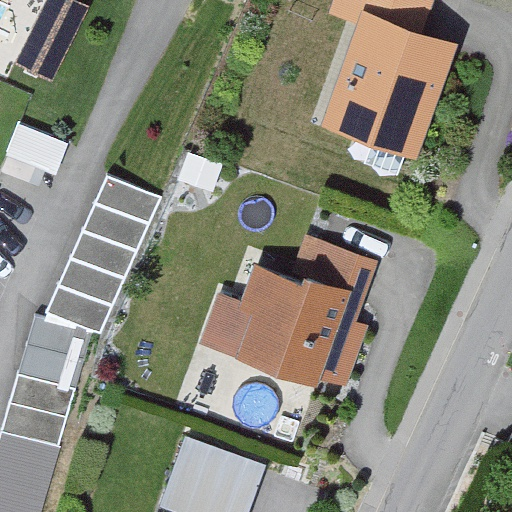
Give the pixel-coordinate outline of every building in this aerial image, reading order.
[(72,0),(47,0),(44,7),(77,24),(85,7),(72,0)] [(339,0),(336,8),(368,19),(334,115),(410,143),(445,45),(408,31),(419,0),(339,0)] [(56,171),(67,144),(21,125),(10,152),(56,171)] [(190,153),(182,174),(211,185),(219,164),(190,153)] [(107,172),(46,309),(100,333),(162,196),(107,172)] [(350,320),(371,261),(307,239),(297,268),(308,274),(346,287),(336,315),(350,320)] [(346,287),(308,274),(305,282),(257,264),(245,299),(223,291),(207,335),(314,376),(316,370),(342,378),(362,324),(350,320),(336,315),(346,287)] [(58,445),(92,330),(35,313),(1,428),(58,445)] [(187,435),(167,490),(191,499),(211,443),(187,435)] [(244,511),(263,462),(211,443),(191,499),(167,490),(163,503),(188,511),(244,511)]
